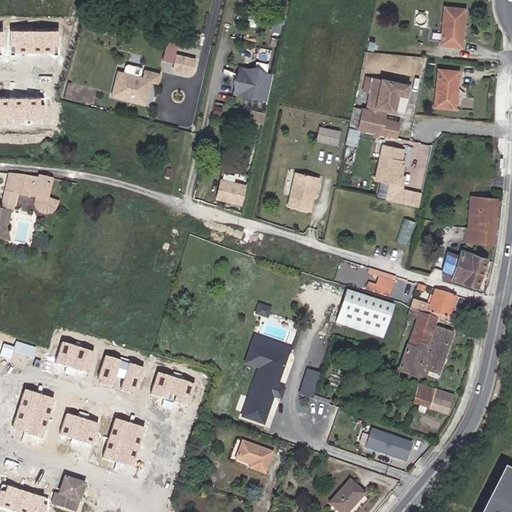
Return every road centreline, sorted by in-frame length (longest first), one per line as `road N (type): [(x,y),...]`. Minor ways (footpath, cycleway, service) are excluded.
road 1 (residential): [(401,511),(478,403),(511,244)]
road 2 (residential): [(152,493),(171,427),(29,374),(8,385)]
road 3 (residential): [(0,449),(28,450),(152,493)]
